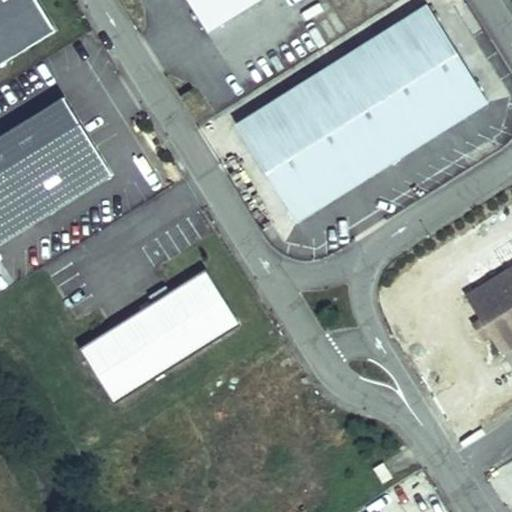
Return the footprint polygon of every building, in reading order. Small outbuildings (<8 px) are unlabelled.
[(33,0),(0,0),(0,64),(11,58),(9,54),(51,28),(33,0)] [(56,30),(37,0),(33,0),(51,28),(9,54),(11,58),(56,30)] [(182,0),(205,35),(260,0),(182,0)] [(296,222),(490,101),(428,2),(234,124),(296,222)] [(64,97),(0,136),(0,243),(112,174),(64,97)] [(511,268),(460,301),(481,336),(490,331),(492,335),(503,352),(511,345),(511,268)] [(153,302),(80,348),(115,403),(241,324),(206,269),(170,291),(175,300),(158,310),(153,302)] [(153,302),(158,310),(175,300),(170,291),(166,285),(149,296),(153,302)] [(490,331),(481,336),(484,340),(492,335),(490,331)] [(511,345),(503,352),(511,366),(511,345)] [(392,478),(383,463),(374,468),(383,483),(392,478)]
